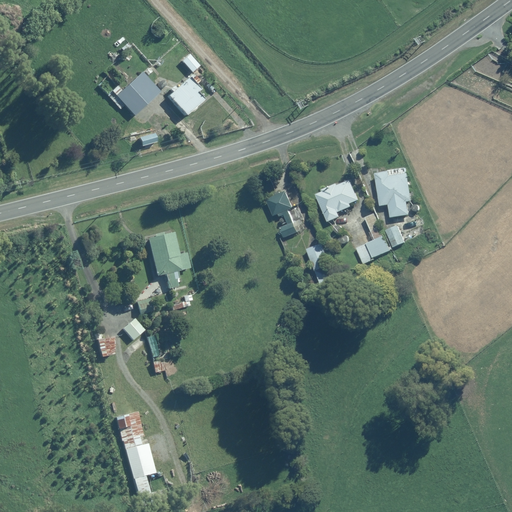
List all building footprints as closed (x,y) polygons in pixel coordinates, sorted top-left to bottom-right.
[(190,53),(181,60),(192,73),(200,66),(190,53)] [(117,85),(111,91),(133,114),(157,92),(141,74),(123,91),(117,85)] [(171,92),(168,95),(186,116),(204,100),(198,92),(201,89),(189,76),(176,88),(174,86),(170,90),(171,92)] [(391,177),(391,171),(377,173),(382,206),(391,205),(393,219),(411,216),(409,206),(414,206),(410,174),(391,177)] [(324,192),(318,195),(330,222),(343,216),(341,212),(354,207),(352,203),(360,200),(351,180),(339,185),(338,183),(323,189),(324,192)] [(289,192),(268,199),(274,217),(279,215),(280,217),(285,215),(288,224),(282,226),(286,238),(298,233),(290,209),(295,208),(289,192)] [(376,214),(367,218),(377,241),(385,237),(376,214)] [(405,241),(399,226),(388,231),(394,246),(405,241)] [(173,232),(148,238),(156,277),(165,275),(168,289),(179,286),(176,271),(188,268),(185,251),(178,253),(173,232)] [(367,244),(358,248),(365,264),(374,260),(367,244)] [(322,245),(309,250),(322,285),(336,279),(322,245)] [(147,298),(136,301),(139,313),(150,310),(147,298)] [(145,330),(134,318),(123,330),(134,341),(145,330)] [(168,369),(164,354),(162,355),(157,334),(147,336),(156,372),(168,369)] [(110,336),(97,339),(101,357),(115,354),(110,336)] [(146,444),(138,411),(116,417),(122,443),(126,442),(139,497),(152,494),(147,476),(158,473),(150,443),(146,444)]
